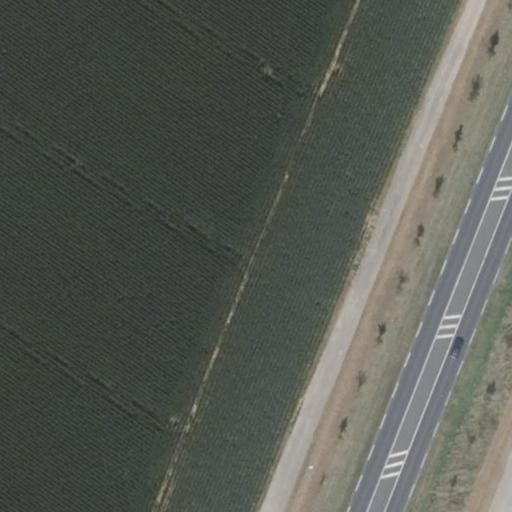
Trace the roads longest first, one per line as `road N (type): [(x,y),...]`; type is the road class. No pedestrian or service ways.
road 1 (track): [(478,0),(274,511)]
road 2 (primary): [(511,118),(357,511)]
road 3 (primary): [(394,511),(511,211)]
